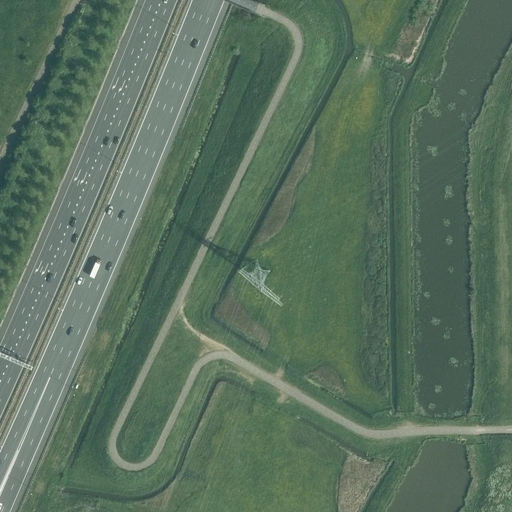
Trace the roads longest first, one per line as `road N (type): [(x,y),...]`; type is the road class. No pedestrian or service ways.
road 1 (motorway): [(160,0),(0,380)]
road 2 (motorway): [(49,375),(206,0)]
road 3 (motorway): [(1,511),(49,375)]
